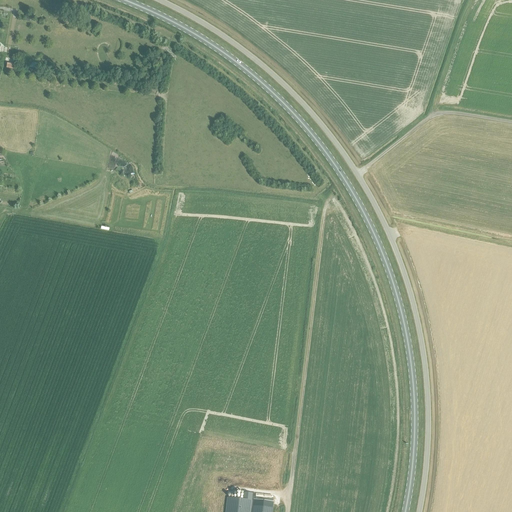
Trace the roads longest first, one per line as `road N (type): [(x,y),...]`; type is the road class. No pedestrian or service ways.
road 1 (primary): [(122,0),(159,14),(255,77),(353,193),(390,274),(412,373),(405,511)]
road 2 (unclassified): [(418,511),(428,415),(416,315),(390,237),(356,174)]
road 3 (track): [(333,192),(320,234),(287,511)]
road 4 (unclassified): [(159,0),(271,72),(356,174)]
road 5 (track): [(511,121),(432,113),(356,174)]
